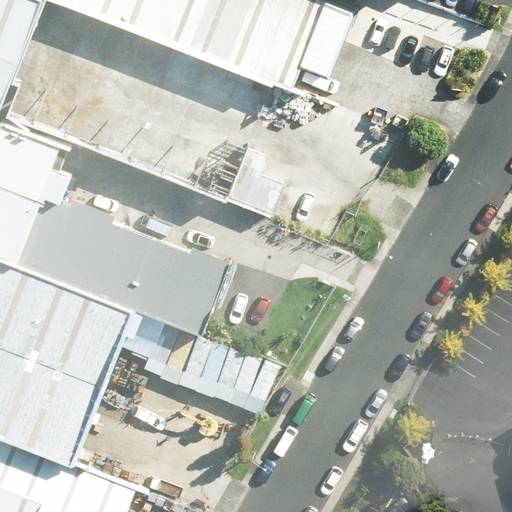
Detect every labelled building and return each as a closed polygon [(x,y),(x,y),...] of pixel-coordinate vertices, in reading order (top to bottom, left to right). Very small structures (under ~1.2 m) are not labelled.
[(54,0),(0,0),(0,119),(6,122),(54,0)] [(286,85),(72,0),(54,0),(10,113),(238,204),(286,85)] [(72,0),(286,85),(306,93),(342,0),(72,0)] [(238,204),(10,113),(0,137),(0,253),(141,310),(206,336),(256,211),(238,204)] [(141,310),(0,253),(0,431),(77,462),(141,310)] [(77,462),(0,431),(0,511),(127,511),(138,486),(77,462)]
